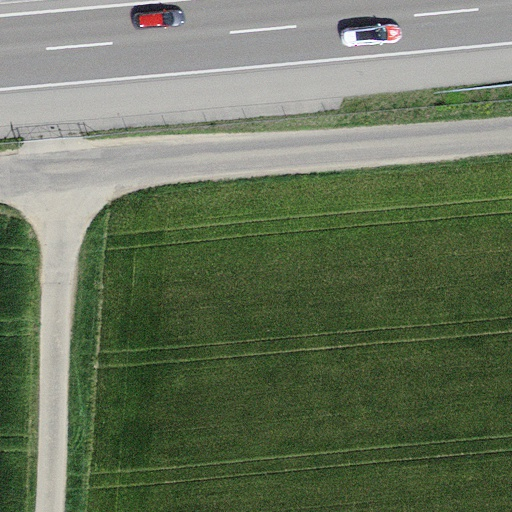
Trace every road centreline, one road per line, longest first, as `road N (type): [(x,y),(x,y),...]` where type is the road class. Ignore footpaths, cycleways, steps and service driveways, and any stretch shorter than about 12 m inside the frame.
road 1 (motorway): [(0,52),(511,5)]
road 2 (unclassified): [(511,134),(0,176)]
